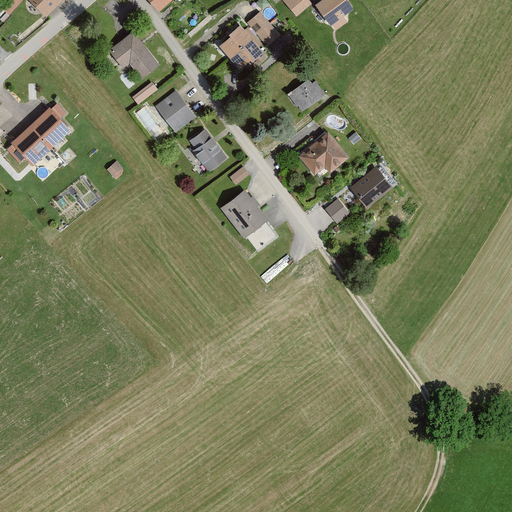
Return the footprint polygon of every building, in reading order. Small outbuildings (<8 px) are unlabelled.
[(24,0),(2,0),(0,3),(0,8),(9,16),(24,0)] [(28,0),(46,17),(63,0),(66,0),(68,2),(69,0),(28,0)] [(147,0),(160,14),(176,0),(147,0)] [(264,0),(263,0),(257,5),(262,12),(269,7),(264,0)] [(307,0),(282,0),(282,1),(296,18),(312,6),(307,0)] [(345,0),(328,0),(317,9),(336,34),(348,26),(344,20),(355,13),(345,0)] [(260,16),(248,26),(267,48),(280,38),(260,16)] [(241,27),(218,48),(240,71),(250,61),(255,67),(267,56),(258,47),(261,44),(246,28),(244,30),(241,27)] [(133,31),(108,50),(122,68),(129,63),(141,78),(158,65),(133,31)] [(311,78),(288,94),(300,111),(323,96),(311,78)] [(154,80),(132,93),(137,101),(159,88),(154,80)] [(177,93),(157,107),(176,133),(196,119),(177,93)] [(51,110),(12,145),(32,167),(71,131),(60,120),(66,115),(58,106),(52,112),(51,110)] [(205,130),(191,141),(197,149),(193,152),(209,172),(227,158),(205,130)] [(328,133),(299,157),(315,176),(325,168),(330,174),(349,159),(328,133)] [(114,164),(107,170),(114,178),(121,171),(114,164)] [(376,166),(350,187),(367,208),(393,187),(376,166)] [(244,167),(230,177),(237,186),(251,175),(244,167)] [(245,191),(221,209),(245,240),(269,221),(245,191)] [(338,201),(326,211),(338,226),(350,216),(338,201)]
